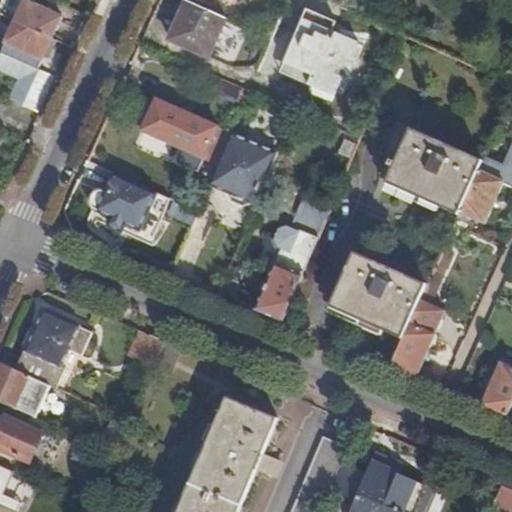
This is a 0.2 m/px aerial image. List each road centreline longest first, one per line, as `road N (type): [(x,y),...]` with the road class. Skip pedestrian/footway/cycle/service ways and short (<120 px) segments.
road 1 (residential): [(511,452),(21,246)]
road 2 (residential): [(21,246),(130,0)]
road 3 (unknown): [(278,354),(340,223),(419,246)]
